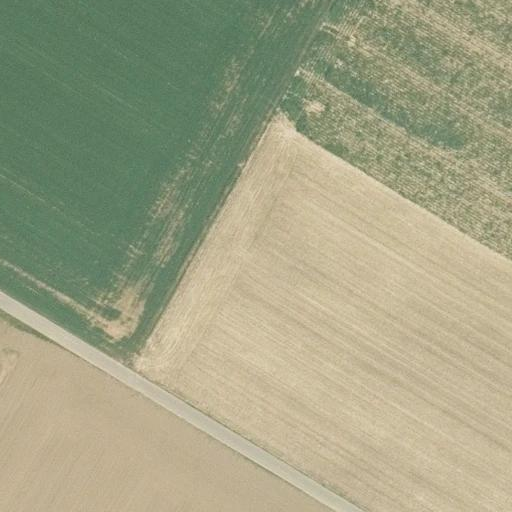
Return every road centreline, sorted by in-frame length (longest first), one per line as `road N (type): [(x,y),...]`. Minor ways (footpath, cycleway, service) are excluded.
road 1 (track): [(131,383),(341,0)]
road 2 (track): [(0,303),(343,511)]
